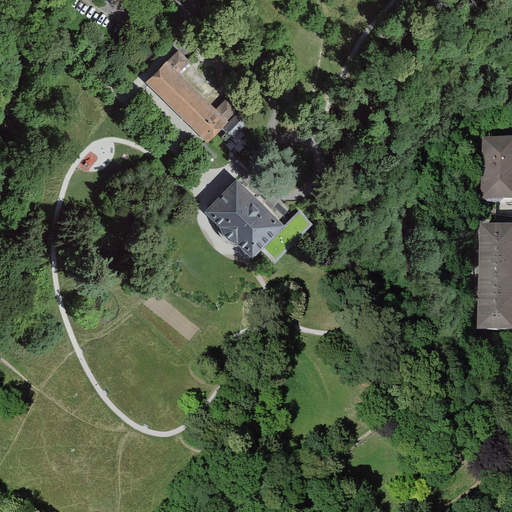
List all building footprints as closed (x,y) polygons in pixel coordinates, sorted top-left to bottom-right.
[(191,61),(178,49),(146,83),(208,142),(223,126),(238,110),(227,99),(217,109),(179,73),(191,61)] [(223,126),(227,130),(224,134),(231,140),(235,136),(250,121),(238,110),(223,126)] [(511,145),(481,146),(481,203),(511,202),(511,145)] [(223,221),(220,224),(222,230),(227,237),(235,242),(240,244),(244,241),(254,250),(265,238),(268,241),(263,246),(275,257),(314,218),(303,206),(285,225),(281,221),(286,215),(243,173),(209,208),(223,221)] [(511,228),(483,228),(483,279),(511,279),(511,228)] [(511,279),(483,279),(482,330),(511,330),(511,279)]
